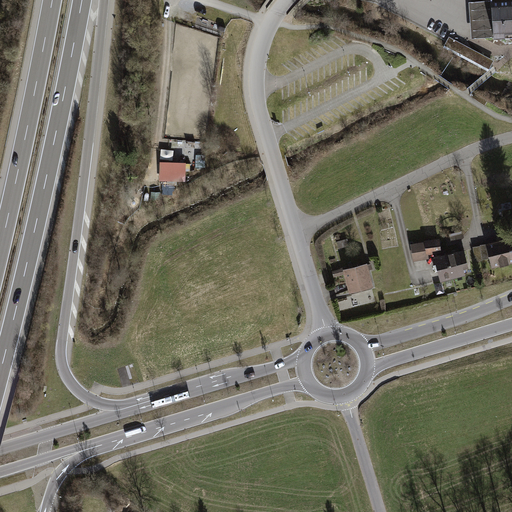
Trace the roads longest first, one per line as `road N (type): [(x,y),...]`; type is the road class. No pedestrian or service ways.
road 1 (motorway): [(156,403),(91,400),(71,384),(61,360),(104,0)]
road 2 (motorway): [(0,374),(82,0)]
road 3 (motorway): [(53,0),(0,251)]
road 4 (residential): [(297,234),(511,137)]
road 5 (secondary): [(99,442),(308,382)]
road 6 (unclassified): [(273,153),(255,72),(268,22),(286,0)]
road 7 (secondary): [(156,403),(0,449)]
road 8 (secondary): [(511,298),(360,344)]
road 9 (secondary): [(304,355),(156,403)]
road 10 (secondary): [(367,370),(511,324)]
road 11 (residential): [(346,395),(379,511)]
